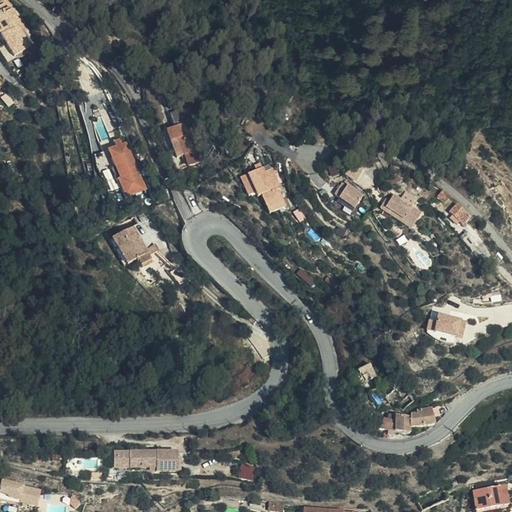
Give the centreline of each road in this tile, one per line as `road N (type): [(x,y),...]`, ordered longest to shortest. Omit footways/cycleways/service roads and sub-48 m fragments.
road 1 (tertiary): [(0,426),(186,422),(242,410),(268,393),(279,366),(276,341),(193,248),(196,230)]
road 2 (tertiary): [(196,230),(228,230),(320,332),(331,413),(344,432),(389,446),(422,441),(475,396),(511,380)]
road 3 (residential): [(24,0),(124,99),(196,230)]
